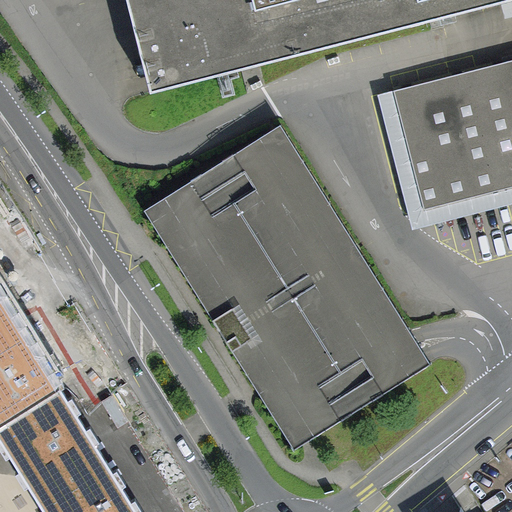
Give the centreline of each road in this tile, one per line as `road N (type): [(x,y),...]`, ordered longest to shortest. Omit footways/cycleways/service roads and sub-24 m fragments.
road 1 (tertiary): [(256,511),(0,114)]
road 2 (unclassified): [(511,388),(363,511)]
